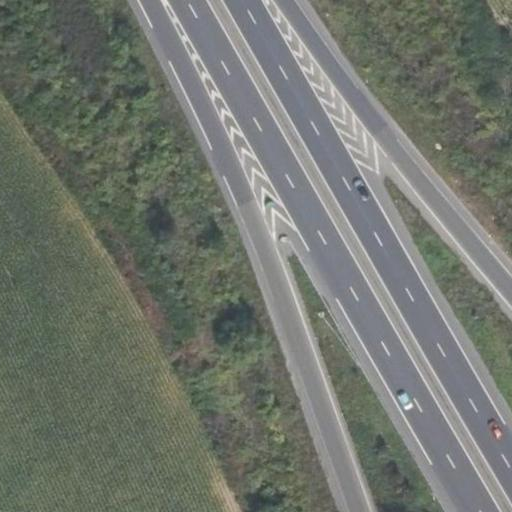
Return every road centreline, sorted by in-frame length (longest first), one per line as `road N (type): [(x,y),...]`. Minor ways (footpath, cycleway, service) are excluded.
road 1 (motorway): [(182,0),(483,511)]
road 2 (motorway): [(151,0),(266,251),(361,511)]
road 3 (motorway): [(511,461),(249,0)]
road 4 (motorway): [(511,271),(290,0)]
road 5 (track): [(511,115),(440,0)]
